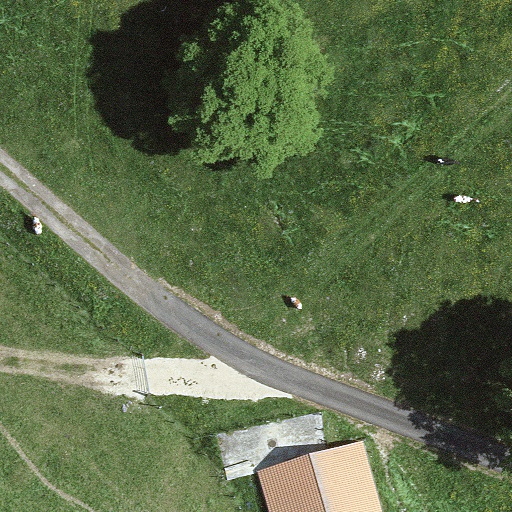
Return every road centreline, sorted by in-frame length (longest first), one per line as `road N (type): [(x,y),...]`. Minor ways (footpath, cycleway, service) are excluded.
road 1 (track): [(511,94),(357,233),(247,358),(180,374),(0,355)]
road 2 (track): [(511,463),(247,358),(172,309),(0,166)]
